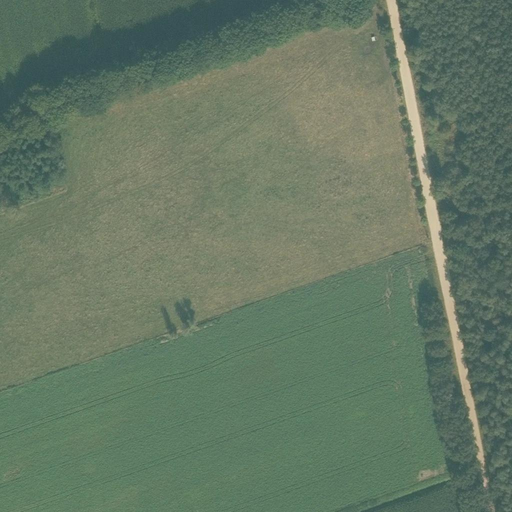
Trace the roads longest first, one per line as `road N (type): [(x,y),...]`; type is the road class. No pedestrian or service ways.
road 1 (track): [(489,511),(390,0)]
road 2 (track): [(0,116),(350,0)]
